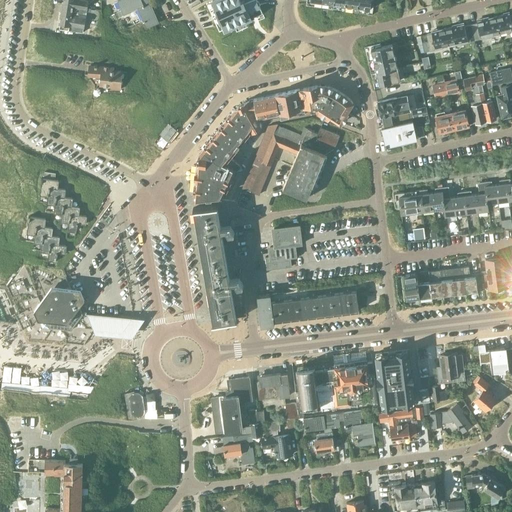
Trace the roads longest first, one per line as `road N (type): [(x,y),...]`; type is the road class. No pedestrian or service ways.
road 1 (residential): [(184,487),(458,452),(492,440)]
road 2 (residential): [(153,188),(22,115),(15,95),(29,0)]
road 3 (residential): [(333,46),(360,32),(498,0)]
road 4 (residential): [(153,188),(140,215),(162,335)]
road 5 (residential): [(190,330),(171,215),(153,188)]
road 6 (residential): [(374,161),(511,131)]
road 7 (secondary): [(255,349),(394,333)]
road 8 (residential): [(255,349),(246,273),(262,220)]
road 9 (unclassified): [(153,188),(232,84)]
road 10 (residential): [(387,259),(511,243)]
road 11 (residential): [(352,61),(232,84)]
road 12 (residential): [(262,220),(380,201)]
